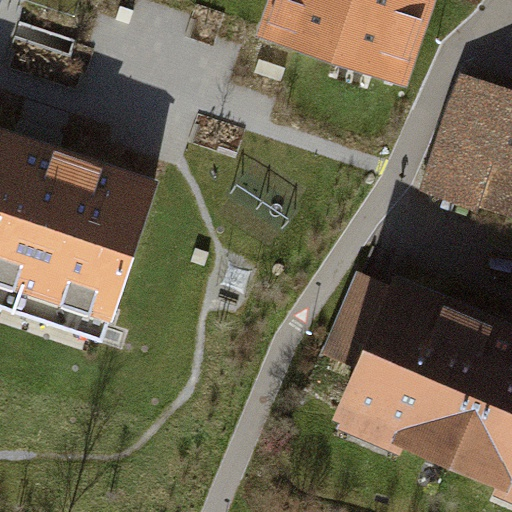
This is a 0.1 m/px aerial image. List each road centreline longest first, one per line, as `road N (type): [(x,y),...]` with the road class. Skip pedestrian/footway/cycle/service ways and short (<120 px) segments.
road 1 (residential): [(339,264),(405,167),(455,53),(511,5)]
road 2 (track): [(214,511),(277,350),(339,264)]
